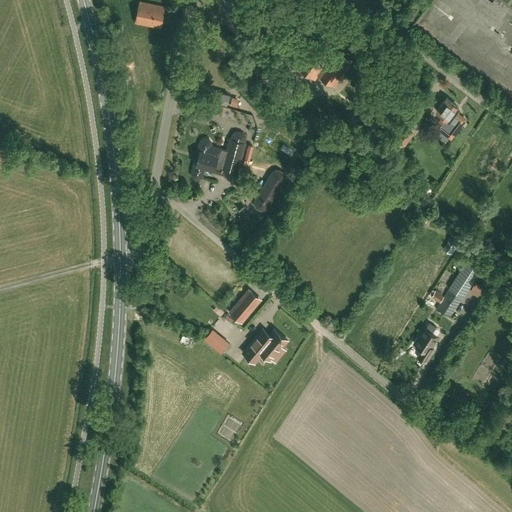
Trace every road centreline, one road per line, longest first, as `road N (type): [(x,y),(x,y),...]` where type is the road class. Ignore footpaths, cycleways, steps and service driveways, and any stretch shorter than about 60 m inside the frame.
road 1 (unclassified): [(409,401),(154,190)]
road 2 (secondary): [(120,258),(104,88),(84,0)]
road 3 (secondary): [(91,511),(115,371),(120,258)]
road 4 (unclassified): [(511,121),(350,0)]
road 5 (unclassified): [(154,190),(173,72),(196,0)]
road 6 (track): [(409,401),(511,497)]
